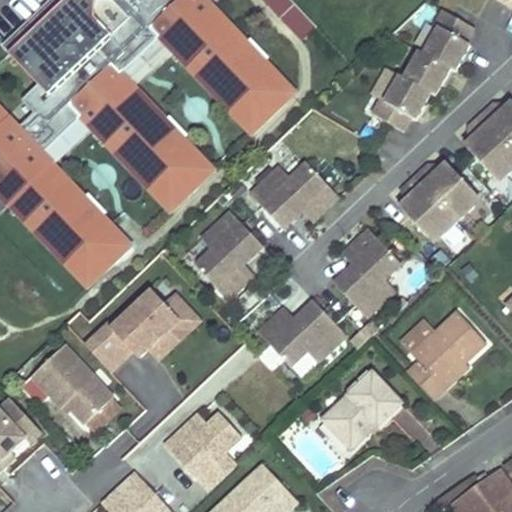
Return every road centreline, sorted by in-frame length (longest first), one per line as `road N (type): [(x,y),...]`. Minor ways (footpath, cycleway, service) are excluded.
road 1 (residential): [(511,68),(322,245),(314,266)]
road 2 (residential): [(400,511),(403,496),(511,416)]
